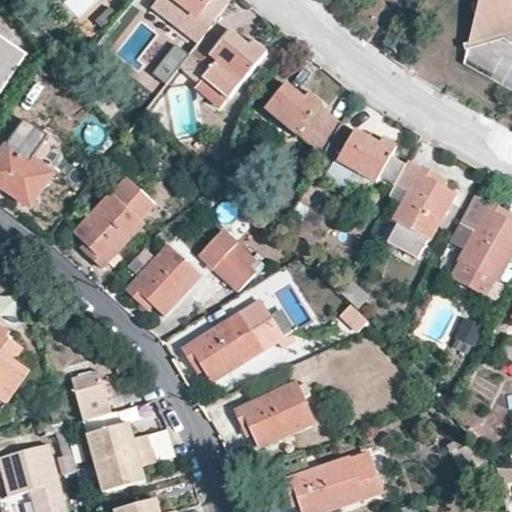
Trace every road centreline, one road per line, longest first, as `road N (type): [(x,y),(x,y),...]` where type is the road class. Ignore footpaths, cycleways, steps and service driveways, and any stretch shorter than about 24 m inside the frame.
road 1 (residential): [(0,223),(143,340),(206,452),(224,511)]
road 2 (residential): [(511,156),(376,74),(283,0)]
